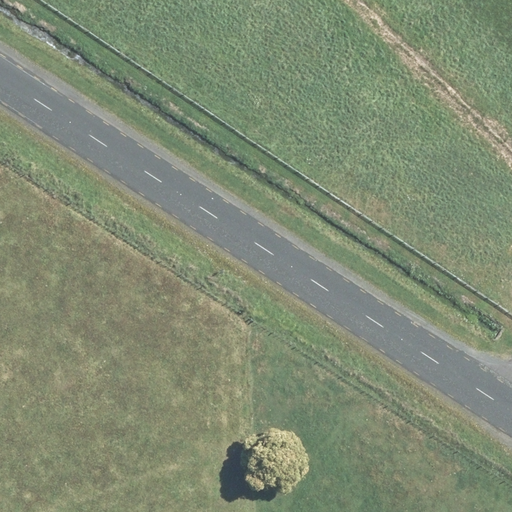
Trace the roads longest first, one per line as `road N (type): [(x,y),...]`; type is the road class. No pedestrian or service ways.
road 1 (tertiary): [(0,76),(511,412)]
road 2 (track): [(366,0),(511,140)]
